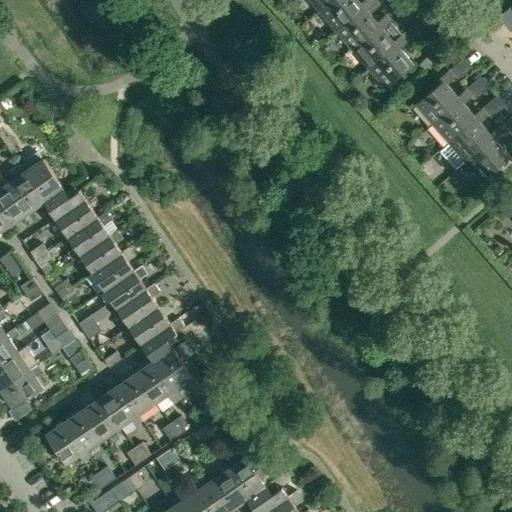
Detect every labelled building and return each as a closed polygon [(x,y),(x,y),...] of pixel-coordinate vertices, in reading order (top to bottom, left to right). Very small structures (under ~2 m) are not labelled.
[(323,0),(316,7),(332,26),(361,2),(359,0),(323,0)] [(372,0),(362,0),(361,2),(332,26),(349,45),(377,21),(367,9),(375,2),(372,0)] [(349,45),(365,64),(394,40),(383,28),(391,21),(385,14),(377,21),(349,45)] [(401,33),(394,40),(365,64),(385,88),(414,63),(400,47),(407,40),(401,33)] [(429,120),(458,95),(447,83),(455,76),(449,69),(440,77),(443,80),(415,104),(429,120)] [(429,120),(446,139),(474,114),(464,102),(472,95),(465,88),(458,95),(429,120)] [(446,139),(462,158),(491,133),(480,121),(488,114),(482,108),(474,114),(446,139)] [(498,126),(491,133),(462,158),(482,181),(511,156),(497,140),(505,134),(498,126)] [(25,171),(45,200),(64,188),(46,161),(44,158),(43,159),(38,151),(27,158),(29,161),(32,166),(25,171)] [(45,200),(25,171),(20,163),(9,171),(15,178),(7,183),(27,213),(45,201),(45,200)] [(27,213),(7,183),(2,176),(0,177),(0,210),(10,225),(27,213)] [(45,201),(56,218),(85,198),(80,189),(78,191),(76,188),(68,193),(64,188),(45,200),(45,201)] [(98,216),(85,198),(56,218),(69,236),(98,216)] [(0,231),(10,225),(0,210),(0,231)] [(69,236),(81,254),(110,234),(104,225),(112,220),(106,211),(98,216),(69,236)] [(118,229),(110,234),(81,254),(93,272),(123,252),(116,243),(124,238),(118,229)] [(43,243),(30,251),(36,259),(48,251),(43,243)] [(93,272),(105,290),(135,270),(128,261),(136,255),(130,247),(123,252),(93,272)] [(48,251),(36,259),(41,267),(53,258),(48,251)] [(1,260),(13,276),(23,269),(11,253),(1,260)] [(142,265),(135,270),(105,290),(117,308),(147,288),(141,279),(148,273),(142,265)] [(38,285),(33,277),(20,286),(26,293),(38,285)] [(67,279),(55,287),(60,295),(72,286),(67,279)] [(117,308),(129,325),(159,305),(153,296),(160,291),(155,283),(147,288),(117,308)] [(31,301),(43,292),(38,285),(26,293),(31,301)] [(72,286),(60,295),(65,303),(78,294),(72,286)] [(159,305),(129,325),(142,344),(172,325),(159,305)] [(45,321),(50,329),(63,320),(57,313),(45,321)] [(79,323),(84,330),(96,322),(91,314),(79,323)] [(63,320),(50,329),(55,337),(68,328),(63,320)] [(84,330),(89,338),(102,330),(96,322),(84,330)] [(173,348),(171,345),(167,339),(177,333),(172,325),(142,344),(153,361),(155,360),(173,348)] [(6,333),(0,336),(0,363),(18,351),(11,340),(20,334),(15,327),(6,333)] [(173,348),(155,360),(175,390),(193,377),(173,348)] [(88,357),(82,349),(70,358),(75,366),(88,357)] [(0,387),(1,389),(31,369),(18,351),(0,363),(0,387)] [(116,351),(104,359),(109,367),(121,359),(116,351)] [(155,360),(153,361),(137,373),(157,402),(175,390),(155,360)] [(31,369),(1,389),(14,408),(43,387),(31,369)] [(137,373),(119,385),(139,414),(157,402),(137,373)] [(101,397),(121,426),(139,414),(119,385),(101,397)] [(101,397),(82,409),(102,439),(121,426),(101,397)] [(207,398),(200,403),(208,415),(216,410),(207,398)] [(82,409),(64,422),(84,451),(102,439),(82,409)] [(178,418),(171,423),(179,435),(187,430),(178,418)] [(84,451),(64,422),(46,434),(66,463),(84,451)] [(179,435),(171,423),(163,428),(171,440),(179,435)] [(208,423),(200,428),(209,440),(216,435),(208,423)] [(201,446),(209,440),(200,428),(193,433),(201,446)] [(247,456),(229,468),(248,498),(267,485),(261,477),(270,471),(250,441),(241,447),(247,456)] [(143,442),(135,447),(143,459),(151,454),(143,442)] [(143,459),(135,447),(127,452),(136,465),(143,459)] [(172,447),(165,452),(173,465),(181,460),(172,447)] [(173,465),(165,452),(157,458),(165,470),(173,465)] [(107,466),(99,471),(108,483),(116,478),(107,466)] [(230,510),(247,498),(248,498),(229,468),(211,480),(230,510)] [(108,483),(99,471),(92,476),(100,489),(108,483)] [(137,471),(129,476),(137,489),(145,484),(137,471)] [(130,494),(137,489),(129,476),(121,482),(130,494)] [(211,480),(192,493),(205,511),(227,511),(230,510),(211,480)] [(288,496),(282,487),(272,494),(267,485),(248,498),(247,498),(256,511),(263,511),(267,509),(288,496)] [(111,489),(91,502),(97,511),(103,511),(120,501),(111,489)] [(295,491),(288,496),(267,509),(263,511),(299,511),(296,507),(303,503),(295,491)] [(205,511),(192,493),(174,505),(179,511),(205,511)]
